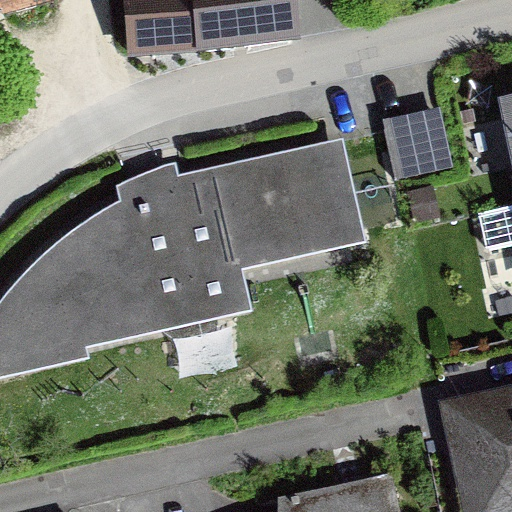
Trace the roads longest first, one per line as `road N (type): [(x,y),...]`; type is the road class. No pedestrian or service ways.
road 1 (residential): [(0,194),(92,130),(161,102),(511,16)]
road 2 (residential): [(0,504),(393,417)]
road 3 (track): [(84,0),(92,130)]
